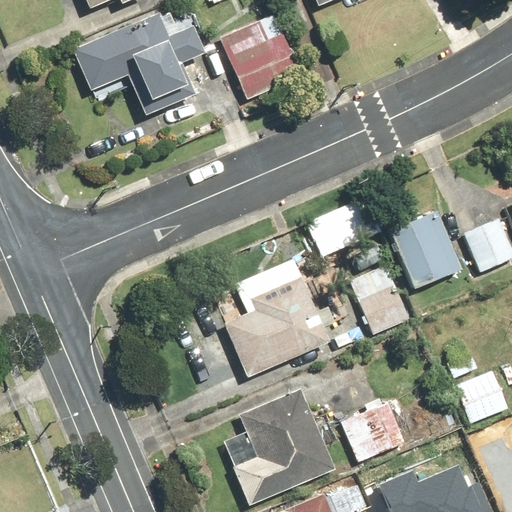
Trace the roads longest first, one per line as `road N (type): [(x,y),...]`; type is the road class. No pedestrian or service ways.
road 1 (residential): [(35,273),(511,56)]
road 2 (tertiary): [(133,511),(35,273)]
